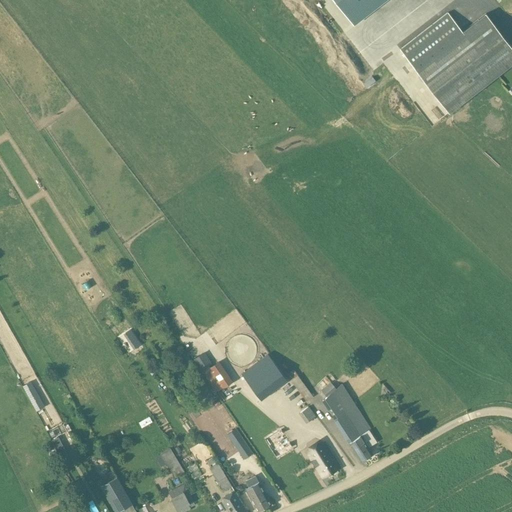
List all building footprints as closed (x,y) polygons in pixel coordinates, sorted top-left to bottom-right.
[(335,0),(354,24),(385,0),(335,0)] [(511,46),(486,14),(463,31),(448,12),(400,50),(449,113),(511,64),(511,46)] [(366,87),(375,81),(372,77),(363,83),(366,87)] [(127,321),(120,325),(123,330),(127,336),(131,342),(134,340),(137,338),(127,321)] [(287,380),(282,373),(268,354),(241,374),(261,400),(287,380)] [(233,382),(219,361),(210,367),(210,368),(203,373),(216,392),(224,387),(224,388),(233,382)] [(298,375),(291,380),(306,401),(313,396),(298,375)] [(326,376),(316,385),(326,397),(325,398),(322,400),(335,421),(349,443),(361,461),(372,454),(360,435),(371,429),(342,383),(338,386),(336,388),(326,376)] [(25,390),(36,411),(44,407),(33,386),(25,390)] [(306,423),(316,417),(308,405),(298,412),(306,423)] [(263,437),(278,460),(294,450),(291,444),(291,443),(283,431),(283,432),(280,427),(273,431),(263,437)] [(236,428),(227,434),(243,458),(253,452),(236,428)] [(51,439),(56,453),(63,450),(59,437),(51,439)] [(203,462),(212,456),(203,441),(193,446),(203,462)] [(339,466),(324,441),(307,452),(322,477),(339,466)] [(170,448),(161,454),(175,477),(185,471),(170,448)] [(223,492),(232,486),(218,463),(210,467),(219,480),(217,481),(223,492)] [(255,475),(246,480),(249,487),(246,489),(257,511),(271,504),(259,482),(255,475)] [(118,511),(133,504),(117,476),(101,486),(116,511),(118,511)] [(170,498),(177,511),(178,510),(178,511),(185,511),(191,509),(189,504),(190,504),(190,503),(194,501),(185,484),(169,493),(172,498),(170,498)] [(247,511),(236,493),(227,498),(222,501),(228,511),(247,511)]
